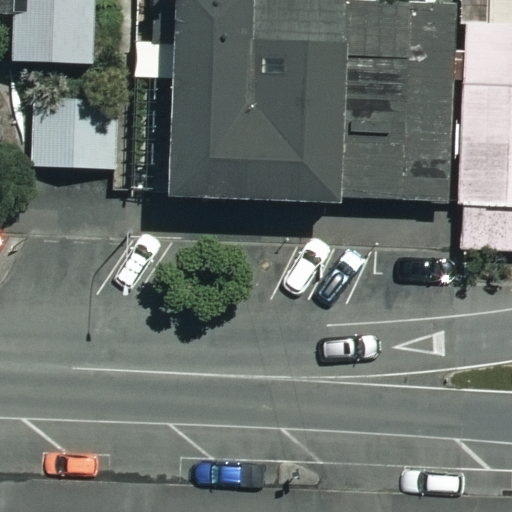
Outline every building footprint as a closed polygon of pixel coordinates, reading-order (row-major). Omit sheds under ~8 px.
[(16,0),(15,63),(96,66),(97,0),(16,0)] [(344,202),(451,205),(457,8),(354,4),(354,0),(176,0),(170,201),(344,207),(344,202)] [(511,0),(485,0),(485,22),(460,21),(454,209),(459,209),(511,210),(511,0)] [(125,103),(37,99),(35,168),(122,171),(125,103)] [(511,210),(459,209),(457,251),(511,253),(511,210)]
